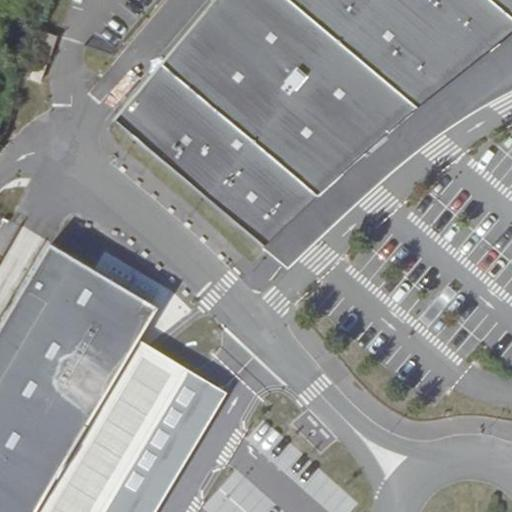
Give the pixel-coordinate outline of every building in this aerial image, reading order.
[(423,111),(292,0),(214,0),(162,63),(323,195),(340,180),(378,146),(423,111)] [(511,37),(511,22),(486,0),(292,0),(423,111),(458,79),(511,37)] [(511,0),(486,0),(511,22),(511,0)] [(57,36),(46,32),(38,53),(49,57),(57,36)] [(511,37),(458,79),(423,111),(378,146),(340,180),(323,195),(300,217),(267,248),(289,266),(323,233),(353,206),(400,167),(431,144),(466,121),(511,94),(511,37)] [(35,60),(29,78),(39,82),(45,64),(35,60)] [(323,195),(162,63),(115,118),(267,248),(300,217),(323,195)] [(36,511),(139,341),(159,307),(50,242),(0,326),(0,511),(36,511)] [(139,341),(36,511),(99,511),(185,369),(139,341)]
